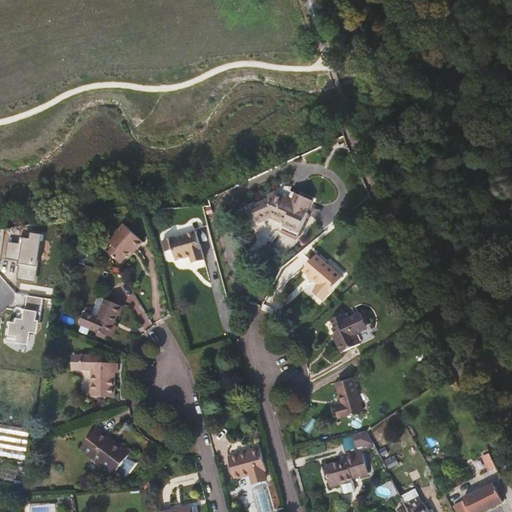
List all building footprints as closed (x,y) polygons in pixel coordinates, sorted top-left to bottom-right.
[(284,227),(299,234),(314,202),(296,193),(293,200),(277,193),(269,196),(270,198),(252,206),(260,224),(272,219),(281,224),(283,222),(286,223),(284,227)] [(116,250),(110,255),(120,265),(130,254),(132,256),(143,244),(124,226),(109,242),(112,245),(116,250)] [(299,234),(284,227),(281,233),(296,240),(299,234)] [(196,232),(164,242),(167,254),(173,252),(176,262),(192,258),(193,264),(205,261),(196,232)] [(20,245),(9,243),(6,260),(21,262),(19,279),(35,281),(41,242),(43,243),(45,236),(33,234),(32,240),(21,238),(20,245)] [(41,242),(35,281),(37,282),(43,243),(41,242)] [(116,250),(112,245),(106,251),(110,255),(116,250)] [(323,301),(343,278),(317,256),(304,271),(320,285),(313,292),(323,301)] [(40,323),(44,299),(28,297),(26,311),(18,317),(17,324),(9,323),(6,342),(17,344),(18,342),(27,343),(29,330),(36,331),(37,322),(40,323)] [(99,332),(109,336),(112,337),(117,326),(115,325),(118,316),(119,317),(122,307),(106,300),(99,318),(85,312),(80,324),(99,332)] [(333,328),(337,335),(345,352),(367,341),(362,331),(352,335),(346,323),(348,322),(345,314),(332,320),(335,327),(333,328)] [(424,340),(431,337),(427,329),(421,332),(424,340)] [(109,336),(99,332),(97,336),(107,340),(109,336)] [(345,352),(337,335),(334,336),(342,353),(345,352)] [(82,370),(82,356),(73,356),(73,370),(82,370)] [(82,356),(82,370),(93,370),(93,397),(115,398),(116,373),(113,373),(114,363),(103,363),(103,356),(82,356)] [(363,412),(353,378),(336,383),(342,403),(336,405),(340,418),(363,412)] [(108,440),(110,438),(97,428),(83,447),(94,456),(92,459),(114,475),(129,455),(108,440)] [(367,431),(353,435),(356,448),(373,443),(367,431)] [(108,440),(129,455),(131,453),(110,438),(108,440)] [(94,456),(83,447),(81,450),(92,459),(94,456)] [(251,475),(253,482),(268,478),(266,471),(268,471),(261,448),(241,454),(241,455),(230,458),(236,479),(251,475)] [(347,457),(347,460),(341,461),(325,466),(331,488),(341,485),(343,492),(344,491),(345,493),(354,491),(353,489),(355,488),(352,480),(353,479),(369,474),(363,453),(347,457)] [(497,467),(491,453),(484,457),(490,470),(497,467)] [(434,475),(444,493),(452,489),(442,471),(434,475)] [(503,489),(500,482),(464,500),(470,511),(483,511),(503,502),(501,497),(503,496),(503,489)] [(273,511),(266,487),(252,491),(257,511),(273,511)] [(429,511),(428,509),(425,510),(415,489),(401,497),(408,511),(429,511)]
